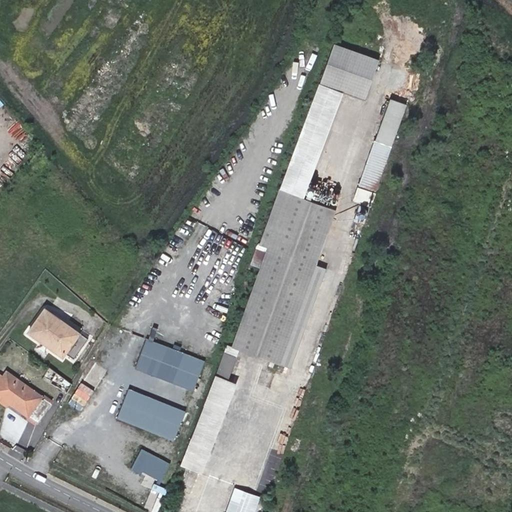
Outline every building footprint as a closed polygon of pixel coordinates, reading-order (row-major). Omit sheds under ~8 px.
[(356,98),(371,57),(335,45),(321,85),(356,98)] [(379,60),(371,57),(356,98),(365,101),(379,60)] [(393,148),(407,109),(390,103),(377,143),(393,148)] [(359,187),(377,194),(380,187),(393,148),(377,143),(374,142),(359,187)] [(354,202),(372,208),(377,194),(359,187),(354,202)] [(234,346),(266,357),(315,216),(275,202),(260,244),(269,247),(262,268),(234,346)] [(315,216),(266,357),(282,363),(316,264),(313,263),(327,221),(315,216)] [(259,243),(252,263),(262,268),(269,247),(260,244),(259,243)] [(88,339),(45,308),(29,332),(62,356),(65,353),(74,359),(88,339)] [(196,389),(206,358),(154,340),(158,329),(151,327),(137,369),(196,389)] [(228,378),(237,358),(226,353),(218,373),(228,378)] [(92,361),(73,404),(86,410),(106,367),(92,361)] [(6,371),(4,374),(0,379),(0,390),(11,398),(9,402),(38,422),(51,404),(6,371)] [(68,391),(72,385),(57,373),(52,379),(63,387),(68,391)] [(202,456),(230,384),(216,379),(188,450),(202,456)] [(130,388),(119,419),(176,439),(187,408),(130,388)] [(11,398),(0,390),(0,400),(7,405),(9,402),(11,398)] [(147,456),(144,462),(162,471),(165,465),(147,456)] [(157,481),(162,471),(144,462),(139,472),(157,481)] [(229,511),(254,511),(258,500),(236,492),(229,511)]
